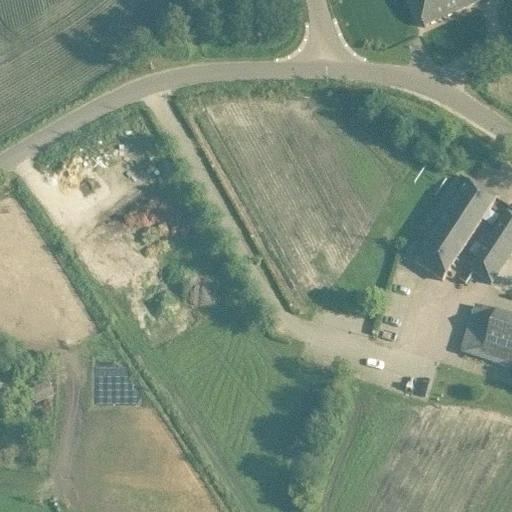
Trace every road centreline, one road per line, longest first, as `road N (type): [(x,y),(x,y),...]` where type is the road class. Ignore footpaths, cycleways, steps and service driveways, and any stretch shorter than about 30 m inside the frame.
road 1 (unknown): [(154,85),(245,271),(277,314),(339,354),(410,373)]
road 2 (unclassified): [(0,161),(154,85),(221,72),(329,69)]
road 3 (unclassified): [(329,69),(371,68),(429,86),(511,135)]
